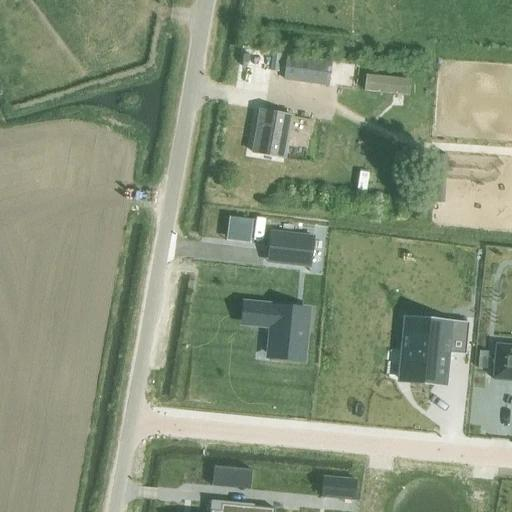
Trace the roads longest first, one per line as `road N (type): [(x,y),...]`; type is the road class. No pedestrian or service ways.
road 1 (unclassified): [(130,424),(207,0)]
road 2 (residential): [(130,424),(511,462)]
